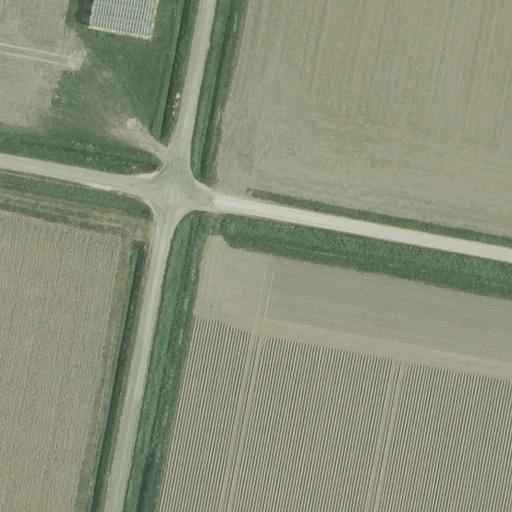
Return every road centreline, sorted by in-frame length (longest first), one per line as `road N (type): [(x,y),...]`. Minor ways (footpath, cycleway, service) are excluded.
road 1 (unclassified): [(511,273),(177,209)]
road 2 (unclassified): [(117,511),(177,209)]
road 3 (unclassified): [(177,209),(216,0)]
road 4 (unclassified): [(177,209),(0,178)]
